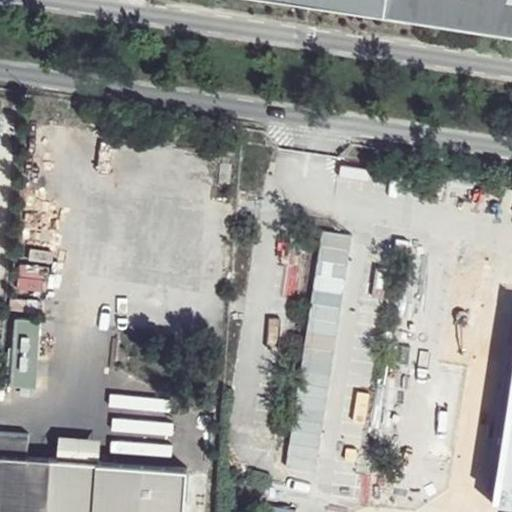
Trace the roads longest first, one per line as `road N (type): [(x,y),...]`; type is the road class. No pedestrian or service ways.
road 1 (residential): [(0,76),(511,157)]
road 2 (residential): [(511,76),(21,0)]
